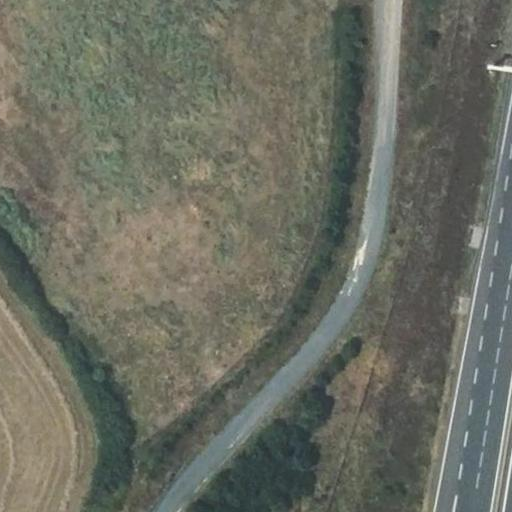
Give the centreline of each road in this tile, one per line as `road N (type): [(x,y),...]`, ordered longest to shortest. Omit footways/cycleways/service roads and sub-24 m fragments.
road 1 (track): [(392,0),(377,202),(354,283),(304,360),(162,511)]
road 2 (motorway): [(511,264),(483,446)]
